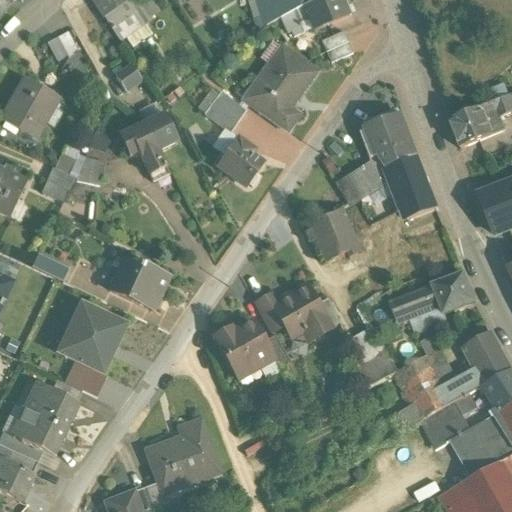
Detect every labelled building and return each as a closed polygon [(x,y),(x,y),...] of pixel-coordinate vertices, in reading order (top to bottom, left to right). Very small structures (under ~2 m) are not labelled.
[(13,0),(0,0),(0,15),(6,8),(7,9),(10,6),(9,5),(13,0)] [(128,0),(90,0),(103,20),(104,19),(130,2),(128,0)] [(134,0),(130,2),(104,19),(120,43),(151,24),(149,20),(139,3),(136,0),(134,0)] [(151,0),(144,0),(139,3),(149,20),(160,13),(151,0)] [(280,20),(273,0),(257,0),(266,27),(280,20)] [(304,0),(273,0),(280,20),(302,9),(306,7),(304,0)] [(320,0),(306,7),(302,9),(313,33),(341,19),(332,0),(320,0)] [(78,53),(67,34),(56,40),(68,59),(78,53)] [(343,34),(321,44),(331,66),(353,56),(343,34)] [(284,53),(245,107),(286,135),(298,119),(289,113),(316,76),(284,53)] [(132,69),(116,80),(125,93),(141,82),(132,69)] [(59,101),(23,82),(16,95),(16,96),(1,124),(35,143),(59,101)] [(246,116),(219,96),(212,107),(238,126),(246,116)] [(511,105),(510,100),(450,123),(461,150),(492,137),(485,119),(496,115),(498,121),(511,115),(511,105)] [(238,126),(212,107),(203,119),(230,138),(238,126)] [(164,117),(144,127),(158,154),(177,144),(164,117)] [(401,117),(365,131),(376,161),(378,160),(386,171),(387,171),(417,159),(401,117)] [(144,127),(119,139),(130,160),(138,156),(153,185),(169,177),(158,154),(144,127)] [(238,142),(235,146),(233,145),(216,170),(246,192),(249,188),(252,190),(258,182),(255,179),(264,167),(251,158),(254,153),(238,142)] [(417,159),(387,171),(391,180),(408,223),(438,211),(417,159)] [(376,161),(336,187),(349,206),(391,180),(387,171),(386,171),(378,160),(376,161)] [(104,165),(83,161),(77,174),(75,184),(99,189),(104,165)] [(5,170),(2,175),(0,173),(0,215),(11,220),(27,185),(12,179),(15,174),(5,170)] [(74,181),(52,171),(46,185),(68,194),(74,181)] [(511,184),(480,198),(495,237),(511,230),(511,184)] [(340,214),(307,228),(309,234),(304,236),(308,245),(313,243),(323,267),(348,257),(350,262),(359,258),(340,214)] [(69,272),(38,257),(32,270),(63,285),(69,272)] [(140,273),(126,266),(112,296),(153,315),(169,282),(142,269),(140,273)] [(464,278),(433,289),(441,307),(444,316),(474,305),(464,278)] [(0,312),(12,287),(0,280),(0,312)] [(433,289),(390,306),(390,305),(389,306),(397,324),(441,307),(433,289)] [(331,331),(308,291),(280,307),(273,310),(284,329),(290,339),(304,331),(310,342),(331,331)] [(284,329),(273,310),(280,307),(273,296),(255,306),(272,336),(284,329)] [(125,329),(81,308),(58,356),(76,365),(102,377),(111,358),(107,356),(111,346),(116,348),(125,329)] [(263,345),(253,326),(243,332),(243,334),(236,338),(235,336),(233,338),(232,335),(227,334),(219,338),(216,345),(234,376),(255,364),(258,369),(271,361),(272,361),(263,345)] [(490,336),(463,351),(464,354),(474,371),(477,369),(482,379),(487,387),(511,374),(490,336)] [(416,337),(387,353),(399,375),(428,359),(421,346),(416,337)] [(289,367),(273,339),(263,345),(272,361),(271,361),(278,373),(289,367)] [(433,339),(421,346),(428,359),(440,352),(433,339)] [(387,353),(358,370),(370,391),(395,377),(399,375),(387,353)] [(446,392),(428,359),(399,375),(395,377),(415,415),(420,424),(421,425),(454,407),(446,392)] [(102,377),(76,365),(65,387),(83,395),(96,401),(106,380),(102,377)] [(487,387),(483,390),(499,416),(511,409),(511,374),(487,387)] [(482,379),(471,385),(469,380),(446,392),(454,407),(469,398),(483,390),(487,387),(482,379)] [(65,387),(58,383),(53,394),(77,406),(83,395),(65,387)] [(53,394),(38,387),(25,414),(65,433),(79,407),(77,406),(53,394)] [(477,411),(469,398),(454,407),(421,425),(436,454),(451,446),(456,442),(456,441),(459,439),(459,438),(462,437),(462,438),(471,432),(462,419),(477,411)] [(511,409),(499,416),(511,435),(511,409)] [(65,433),(25,414),(12,441),(19,444),(42,456),(51,460),(65,433)] [(420,424),(415,415),(408,419),(413,429),(420,424)] [(471,432),(462,438),(462,437),(459,438),(459,439),(456,441),(456,442),(451,446),(471,481),(499,466),(511,458),(511,435),(499,416),(471,432)] [(200,425),(178,433),(182,442),(144,457),(156,487),(160,498),(162,497),(160,492),(195,478),(197,484),(219,475),(200,425)] [(400,435),(396,426),(388,430),(393,440),(400,435)] [(42,456),(19,444),(13,455),(37,466),(42,456)] [(37,466),(13,455),(8,466),(31,477),(37,466)] [(511,458),(499,466),(506,480),(506,481),(511,477),(511,458)] [(8,466),(0,462),(0,496),(20,506),(34,479),(31,477),(8,466)] [(511,511),(511,491),(506,481),(506,480),(499,466),(471,481),(465,485),(480,511),(511,511)] [(480,511),(465,485),(439,499),(446,511),(480,511)] [(160,498),(156,487),(145,491),(152,511),(156,511),(164,509),(160,498)] [(152,511),(145,491),(134,495),(139,511),(152,511)] [(139,511),(134,495),(105,506),(106,511),(139,511)] [(446,511),(439,499),(421,510),(422,511),(446,511)]
